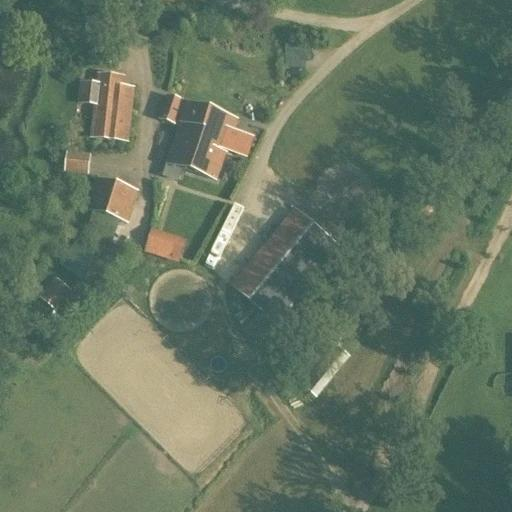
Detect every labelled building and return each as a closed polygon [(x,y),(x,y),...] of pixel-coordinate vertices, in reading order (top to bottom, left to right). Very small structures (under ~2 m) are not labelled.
[(92,139),(126,143),(131,92),(120,91),(122,81),(99,78),(92,139)] [(158,120),(176,126),(184,103),(166,97),(158,120)] [(188,105),(177,137),(224,154),(235,121),(188,105)] [(224,154),(177,137),(168,166),(215,182),(224,154)] [(92,214),(86,236),(112,245),(119,223),(128,226),(139,194),(95,179),(86,212),(92,214)] [(290,210),(225,287),(271,326),(336,249),(290,210)] [(177,265),(184,241),(147,230),(140,254),(177,265)] [(101,257),(79,240),(59,265),(82,283),(101,257)] [(39,298),(55,311),(71,293),(55,279),(39,298)]
